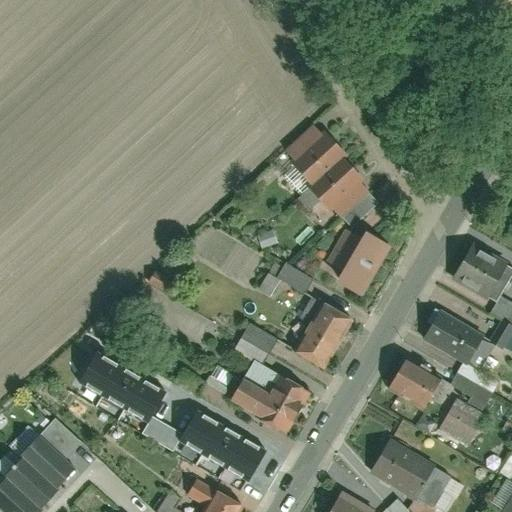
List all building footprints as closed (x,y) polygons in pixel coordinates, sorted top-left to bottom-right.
[(487,0),(449,0),(480,16),(487,0)] [(314,129),(285,154),(295,165),(292,168),(313,192),(310,194),(336,223),(368,195),(341,165),(346,160),(325,137),(323,139),(314,129)] [(336,286),(363,300),(389,249),(365,237),(363,242),(345,233),(328,265),(343,273),(336,286)] [(472,248),(453,285),(493,305),(511,267),(472,248)] [(281,263),(273,278),(300,292),(308,277),(281,263)] [(264,273),(255,288),(267,295),(276,280),(264,273)] [(161,325),(201,339),(209,316),(169,302),(161,325)] [(324,374),(352,324),(319,306),(292,357),(324,374)] [(439,315),(424,343),(471,369),(487,341),(439,315)] [(499,348),(511,327),(500,321),(489,342),(499,348)] [(79,384),(148,424),(166,393),(97,353),(79,384)] [(403,365),(388,393),(427,414),(442,387),(403,365)] [(261,426),(288,440),(310,396),(278,380),(270,397),(241,383),(230,405),(263,422),(261,426)] [(455,403),(440,430),(470,447),(485,419),(455,403)] [(179,442),(248,483),(266,452),(197,412),(179,442)] [(74,474),(42,441),(21,461),(24,464),(5,483),(8,485),(0,492),(0,511),(43,511),(59,497),(55,493),(74,474)] [(388,444),(372,473),(419,500),(436,471),(388,444)] [(240,511),(243,508),(197,484),(188,500),(206,510),(204,511),(240,511)] [(367,511),(342,498),(334,511),(367,511)]
